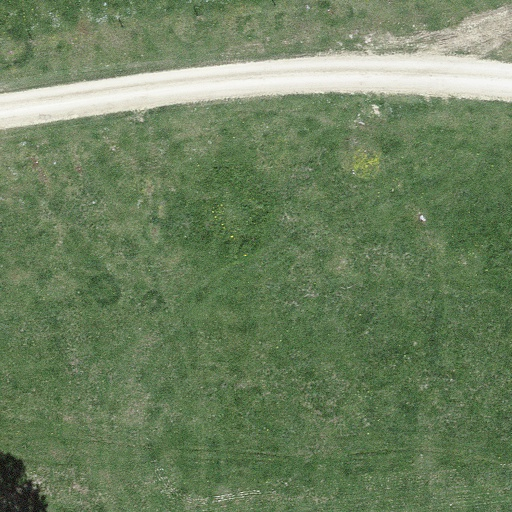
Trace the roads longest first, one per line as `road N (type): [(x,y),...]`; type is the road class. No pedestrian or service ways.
road 1 (track): [(392,75),(0,111)]
road 2 (track): [(511,84),(392,75)]
